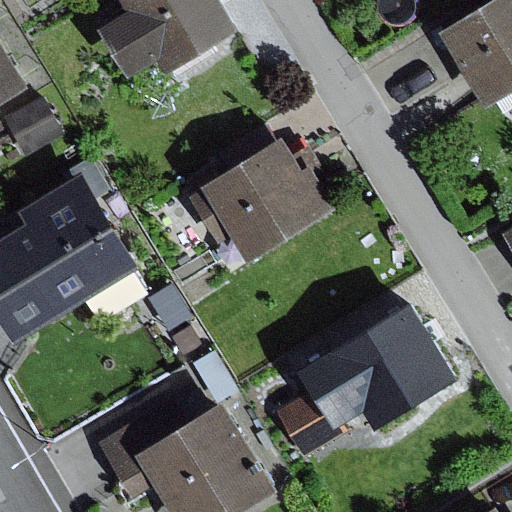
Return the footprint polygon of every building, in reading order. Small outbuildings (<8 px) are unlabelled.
[(116,0),(120,6),(94,22),(124,72),(154,53),(161,65),(229,24),(214,0),(116,0)] [(511,0),(484,0),(435,30),(479,102),(511,82),(511,0)] [(0,93),(26,78),(0,35),(0,93)] [(41,93),(4,113),(23,149),(60,129),(41,93)] [(188,185),(183,188),(210,234),(227,224),(243,251),(331,199),(307,159),(293,167),(274,135),(213,171),(208,162),(183,177),(188,185)] [(24,220),(0,234),(0,315),(11,334),(81,291),(132,259),(75,168),(15,206),(24,220)] [(150,286),(132,259),(81,291),(99,318),(150,286)] [(407,295),(294,364),(330,423),(358,406),(370,425),(455,373),(407,295)] [(136,453),(189,419),(172,391),(95,438),(113,467),(136,453)] [(302,392),(275,409),(302,453),(330,436),(302,392)] [(189,419),(136,453),(172,511),(220,511),(270,481),(219,401),(189,419)] [(493,511),(487,503),(471,511),(493,511)]
